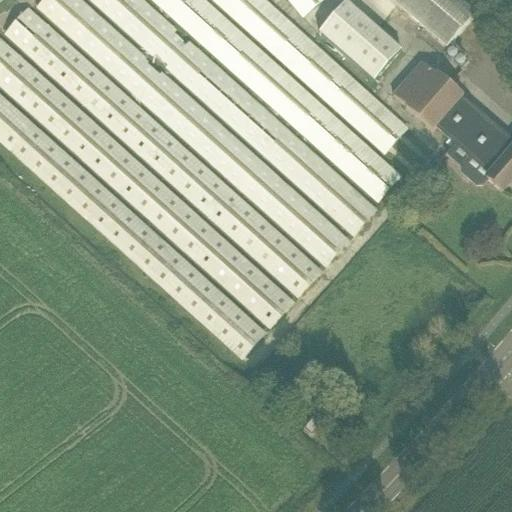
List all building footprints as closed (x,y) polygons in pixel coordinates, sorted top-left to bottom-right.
[(79,0),(355,235),(377,208),(376,207),(401,178),(379,159),(409,125),(262,0),(79,0)] [(280,0),(293,17),(316,0),(280,0)] [(454,0),(389,0),(447,51),(475,18),(454,0)] [(401,54),(346,6),(319,39),(373,86),(401,54)] [(432,134),(434,131),(462,99),(464,98),(437,75),(406,111),(432,134)] [(511,143),(462,99),(434,131),(469,160),(460,170),(460,176),(476,190),(483,189),(488,182),(501,194),(508,186),(511,188),(511,186),(511,143)] [(311,439),(320,428),(312,421),(303,432),(311,439)]
